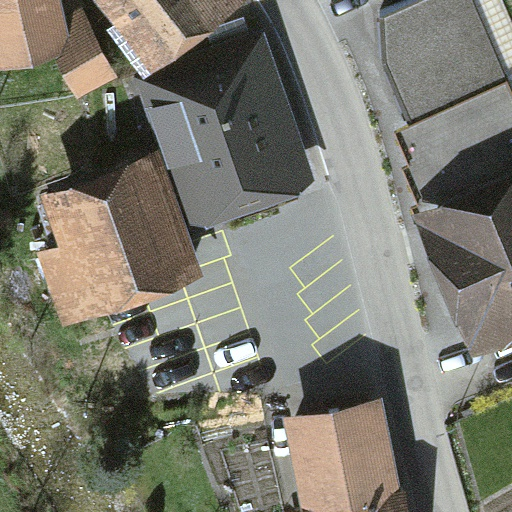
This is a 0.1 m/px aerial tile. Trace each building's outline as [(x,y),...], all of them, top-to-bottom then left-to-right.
[(92,25),(57,42),(46,0),(0,0),(0,58),(59,45),(78,83),(112,67),(92,25)] [(219,0),(123,0),(163,54),(225,7),(219,0)] [(452,253),(457,292),(473,330),(511,313),(511,25),(501,0),(405,0),(381,10),(385,58),(412,123),(433,208),(452,253)] [(280,103),(255,33),(216,47),(215,44),(162,63),(207,193),(287,165),(268,107),(280,103)] [(81,173),(141,153),(126,109),(66,129),(81,173)] [(69,313),(192,270),(183,244),(180,245),(152,164),(64,196),(77,236),(46,247),(69,313)] [(298,416),(315,504),(392,487),(375,401),(298,416)] [(392,487),(315,504),(316,511),(409,511),(404,485),(392,487)]
